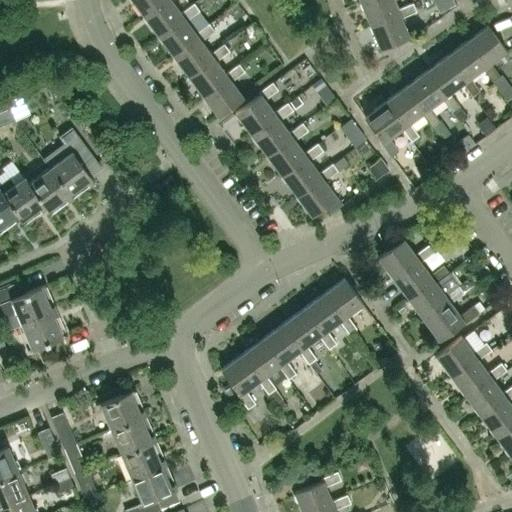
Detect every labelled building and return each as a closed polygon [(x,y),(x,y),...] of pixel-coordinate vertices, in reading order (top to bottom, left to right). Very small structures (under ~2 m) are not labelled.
[(132,0),(142,13),(159,0),(132,0)] [(159,0),(142,13),(157,34),(183,15),(181,12),(171,0),(159,0)] [(360,0),(370,24),(399,12),(397,9),(393,0),(360,0)] [(157,34),(173,54),(198,35),(196,33),(186,20),(199,10),(193,2),(181,12),(183,15),(157,34)] [(370,24),(380,48),(409,36),(401,18),(416,11),(412,3),(397,9),(399,12),(370,24)] [(173,54),(188,74),(213,56),(211,53),(201,40),(214,30),(209,23),(196,33),(198,35),(173,54)] [(482,68),(506,100),(511,95),(511,87),(502,74),(499,76),(489,62),(506,50),(487,25),(466,41),(484,66),(482,68)] [(462,83),(472,96),(479,91),(469,77),(482,68),(484,66),(466,41),(445,56),(464,81),(462,83)] [(188,74),(203,95),(228,76),(226,73),(216,60),(229,51),(224,43),(211,53),(213,56),(188,74)] [(441,98),(451,111),(454,109),(459,106),(449,92),(462,83),(464,81),(445,56),(425,71),(443,96),(441,98)] [(203,95),(218,115),(243,97),(231,81),(244,71),(239,63),(226,73),(228,76),(203,95)] [(421,113),(431,126),(438,121),(428,107),(441,98),(443,96),(425,71),(405,86),(423,111),(421,113)] [(320,77),(310,84),(316,93),(326,86),(320,77)] [(236,112),(251,133),(276,115),(274,112),(264,99),(278,89),(272,81),(258,92),(260,94),(236,112)] [(401,128),(411,141),(418,136),(408,122),(421,113),(423,111),(405,86),(385,101),(403,126),(401,128)] [(297,96),(290,101),(295,108),(302,102),(297,96)] [(380,142),(391,156),(398,151),(388,137),(401,128),(403,126),(385,101),(364,116),(382,140),(380,142)] [(251,133),(266,153),(291,135),(289,132),(279,119),(293,109),(287,102),(274,112),(276,115),(251,133)] [(454,109),(451,111),(459,123),(467,117),(459,106),(454,109)] [(0,126),(15,120),(10,107),(0,111),(0,126)] [(349,117),(339,125),(346,134),(356,127),(349,117)] [(266,153),(281,174),(306,155),(304,153),(294,139),(308,129),(302,122),(289,132),(291,135),(266,153)] [(101,167),(72,127),(60,136),(65,142),(43,158),(49,167),(48,168),(71,199),(74,197),(71,193),(87,181),(90,185),(95,182),(90,175),(101,167)] [(281,174),(296,194),(321,176),(319,173),(309,160),(323,150),(318,143),(304,153),(306,155),(281,174)] [(296,194),(311,215),(336,197),(324,181),(338,171),(332,163),(319,173),(321,176),(296,194)] [(71,199),(48,168),(28,182),(24,176),(21,178),(45,209),(46,208),(50,214),(52,213),(49,209),(66,197),(68,201),(71,199)] [(45,209),(21,178),(14,184),(9,178),(0,184),(0,191),(19,218),(24,224),(26,223),(23,220),(40,207),(42,211),(45,209)] [(0,226),(13,217),(16,221),(19,218),(0,191),(0,226)] [(378,256),(393,277),(418,259),(420,262),(433,252),(428,244),(414,254),(403,238),(378,256)] [(393,277),(408,298),(433,279),(435,282),(448,272),(443,265),(429,274),(420,262),(418,259),(393,277)] [(338,320),(348,333),(355,328),(346,315),(362,303),(343,278),(323,293),(341,318),(338,320)] [(408,298),(423,318),(448,300),(450,302),(463,292),(461,289),(458,285),(444,295),(435,282),(433,279),(408,298)] [(464,280),(459,283),(465,291),(473,285),(469,280),(464,280)] [(50,306),(42,287),(47,285),(47,284),(25,293),(20,281),(0,289),(0,303),(0,304),(10,328),(21,324),(57,309),(55,304),(50,306)] [(318,335),(328,348),(335,343),(326,329),(338,320),(341,318),(323,293),(302,308),(321,333),(318,335)] [(423,318),(438,339),(462,321),(464,323),(478,313),(473,305),(459,315),(450,302),(448,300),(423,318)] [(298,350),(308,363),(313,359),(315,358),(306,344),(318,335),(321,333),(302,308),(282,323),(301,348),(298,350)] [(62,335),(54,316),(59,314),(57,309),(21,324),(31,349),(67,334),(67,333),(62,335)] [(278,365),(287,378),(295,373),(285,360),(298,350),(301,348),(282,323),(262,338),(280,363),(278,365)] [(436,355),(450,375),(476,357),(478,360),(491,350),(485,342),(472,352),(460,336),(435,354),(436,355)] [(258,380),(267,393),(274,388),(265,375),(278,365),(280,363),(262,338),(241,353),(260,378),(258,380)] [(236,394),(247,408),(254,403),(245,390),(258,380),(260,378),(241,353),(221,368),(238,393),(236,394)] [(450,375),(465,395),(491,377),(493,380),(506,370),(500,363),(487,373),(478,360),(476,357),(450,375)] [(313,359),(308,363),(316,374),(318,372),(322,370),(313,359)] [(465,395),(480,416),(506,397),(508,400),(511,396),(511,385),(502,393),(493,380),(491,377),(465,395)] [(140,411),(131,392),(136,390),(135,389),(99,404),(110,429),(146,414),(144,409),(140,411)] [(480,416),(495,436),(511,424),(511,405),(508,400),(506,397),(480,416)] [(74,439),(62,412),(50,418),(61,444),(74,439)] [(150,436),(142,417),(146,415),(146,414),(110,429),(120,454),(156,439),(154,434),(150,436)] [(511,424),(495,436),(511,456),(511,455),(511,424)] [(59,452),(48,427),(37,432),(48,457),(59,452)] [(85,466),(74,439),(61,444),(73,471),(85,466)] [(160,461),(152,441),(156,439),(120,454),(130,479),(166,463),(164,459),(160,461)] [(0,477),(17,471),(7,446),(0,448),(0,477)] [(156,497),(177,489),(175,483),(171,485),(163,466),(167,464),(166,463),(130,479),(141,503),(124,510),(125,511),(153,511),(161,509),(156,497)] [(302,511),(312,511),(332,503),(331,500),(325,485),(340,479),(334,464),(317,471),(321,480),(294,491),(302,511)] [(96,493),(85,466),(73,471),(84,498),(96,493)] [(69,477),(65,467),(50,473),(54,483),(69,477)] [(0,506),(27,495),(17,471),(0,477),(0,506)] [(72,486),(69,477),(54,483),(58,492),(72,486)] [(312,511),(335,511),(334,509),(350,502),(346,494),(331,500),(332,503),(312,511)] [(0,511),(34,511),(27,495),(0,506),(0,511)]
